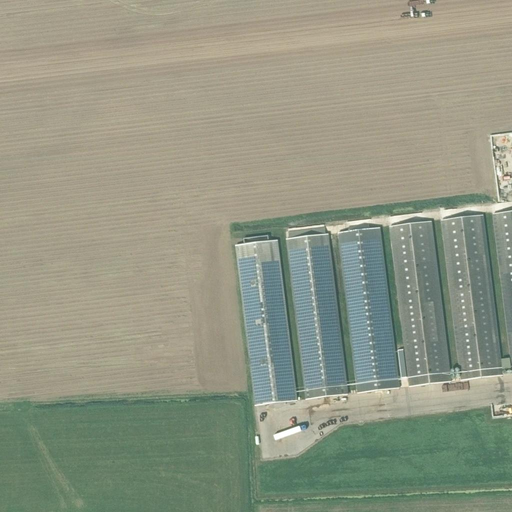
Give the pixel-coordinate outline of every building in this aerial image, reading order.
[(493,215),(511,368),(511,208),(502,210),(503,213),(493,215)] [(442,221),(461,381),(503,376),(483,216),(474,217),(473,213),(451,216),(451,220),(442,221)] [(390,227),(409,387),(451,382),(432,222),(423,223),(422,219),(399,222),(400,226),(390,227)] [(338,234),(358,394),(400,389),(380,229),(370,230),(369,224),(349,226),(349,232),(338,234)] [(287,239),(306,400),(348,395),(329,235),(326,235),(325,227),(289,232),(290,239),(287,239)] [(236,246),(255,406),(297,401),(278,241),(269,242),(268,236),(244,239),(245,245),(236,246)] [(404,350),(399,351),(402,378),(407,378),(404,350)] [(510,359),(501,360),(503,370),(511,369),(510,359)]
